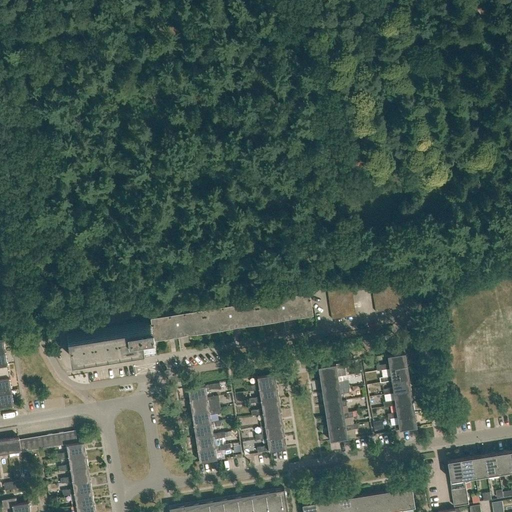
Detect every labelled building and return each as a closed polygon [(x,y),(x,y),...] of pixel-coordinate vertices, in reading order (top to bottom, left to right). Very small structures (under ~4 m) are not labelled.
[(309,288),(255,296),(259,318),(312,310),(312,309),(309,289),(309,288)] [(255,296),(202,305),(206,327),(259,318),(255,296)] [(150,313),(151,322),(154,338),(166,336),(165,333),(206,327),(202,305),(150,313)] [(154,340),(154,338),(151,322),(127,325),(67,335),(70,356),(143,344),(142,342),(154,340)] [(0,374),(1,378),(9,377),(5,350),(0,351),(0,374)] [(389,367),(407,365),(405,352),(388,355),(387,355),(388,362),(384,363),(376,365),(377,369),(385,368),(389,367)] [(338,376),(336,368),(347,367),(346,362),(336,363),(318,366),(320,378),(338,376)] [(391,380),(409,377),(407,365),(389,367),(390,374),(386,375),(379,376),(380,381),(391,380)] [(248,390),(259,388),(276,386),(274,373),(257,376),(258,383),(254,384),(247,385),(248,390)] [(0,391),(11,390),(9,377),(1,378),(0,374),(0,391)] [(340,388),(339,387),(338,381),(343,380),(350,379),(349,374),(338,376),(320,378),(322,391),(340,388)] [(393,392),(411,389),(409,377),(391,380),(392,386),(383,388),(384,393),(393,392)] [(207,397),(207,396),(206,389),(210,388),(210,389),(217,388),(216,382),(205,384),(188,387),(190,399),(207,397)] [(261,400),(278,398),(276,386),(259,388),(260,395),(256,396),(249,397),(250,403),(261,401),(261,400)] [(324,403),(341,400),(340,393),(349,391),(348,386),(339,387),(340,388),(322,391),(324,403)] [(395,404),(413,401),(411,389),(393,392),(394,399),(385,400),(386,406),(395,404)] [(11,390),(0,391),(0,405),(13,403),(11,390)] [(209,409),(208,402),(212,401),(219,400),(218,394),(207,396),(207,397),(190,399),(191,412),(209,409)] [(263,413),(280,410),(278,398),(261,400),(261,401),(262,407),(258,408),(251,409),(252,415),(263,413)] [(326,415),(343,412),(342,405),(346,404),(346,399),(341,400),(324,403),(326,415)] [(397,416),(415,413),(413,401),(395,404),(396,411),(388,412),(388,418),(397,416)] [(211,421),(210,414),(214,413),(221,412),(220,407),(209,409),(191,412),(193,424),(211,421)] [(260,425),(265,425),(282,422),(280,410),(263,413),(264,420),(260,420),(260,425)] [(328,427),(345,424),(344,417),(354,416),(353,411),(343,412),(326,415),(328,427)] [(397,416),(398,423),(394,423),(395,429),(396,429),(399,428),(399,429),(417,426),(417,425),(415,413),(397,416)] [(213,433),(211,426),(223,424),(222,419),(211,421),(193,424),(195,436),(213,433)] [(267,437),(284,434),(282,422),(265,425),(266,432),(262,432),(262,433),(255,434),(256,439),(267,437)] [(345,424),(328,427),(330,440),(347,437),(346,429),(357,428),(357,423),(345,424)] [(197,448),(215,445),(214,438),(218,437),(225,436),(224,431),(213,433),(195,436),(197,448)] [(267,437),(268,444),(264,445),(257,446),(258,451),(265,450),(268,449),(268,450),(286,447),(286,446),(284,434),(267,437)] [(20,449),(19,438),(18,436),(5,438),(7,451),(20,449)] [(64,457),(68,456),(86,453),(84,441),(77,442),(71,443),(66,444),(67,451),(63,452),(58,453),(59,458),(64,457)] [(226,443),(215,445),(197,448),(199,461),(216,458),(217,458),(216,451),(220,450),(227,449),(226,443)] [(510,472),(511,472),(507,448),(506,448),(507,450),(502,450),(503,453),(497,454),(496,450),(495,450),(499,473),(500,473),(499,471),(510,469),(510,472)] [(498,474),(499,473),(495,450),(495,452),(491,452),(491,455),(485,455),(484,452),(483,452),(487,475),(488,475),(488,473),(498,471),(498,474)] [(486,475),(487,475),(483,452),(483,454),(479,454),(479,456),(473,457),(472,454),(475,477),(476,477),(476,475),(486,473),(486,475)] [(70,468),(88,466),(86,453),(68,456),(69,463),(65,464),(59,465),(59,470),(70,468)] [(475,477),(472,454),(471,454),(471,455),(467,456),(467,458),(461,459),(461,456),(460,456),(463,477),(464,477),(474,475),(475,477)] [(464,478),(464,477),(463,477),(460,456),(459,456),(459,457),(455,458),(455,460),(448,461),(449,469),(448,469),(449,480),(464,478)] [(72,481),(90,478),(88,466),(70,468),(71,475),(61,477),(61,482),(68,481),(72,481)] [(63,495),(74,493),(92,490),(90,478),(72,481),(73,487),(62,489),(63,495)] [(450,486),(465,484),(464,478),(449,480),(450,486)] [(12,481),(13,488),(22,486),(21,479),(12,481)] [(5,489),(13,488),(12,481),(4,482),(5,489)] [(451,492),(466,490),(465,484),(450,486),(451,492)] [(389,510),(401,508),(398,487),(397,487),(398,490),(392,491),(392,490),(387,490),(387,489),(386,489),(389,510)] [(398,487),(401,508),(414,506),(414,505),(411,488),(409,488),(409,489),(404,489),(404,488),(399,488),(398,487)] [(287,511),(284,488),(197,501),(198,504),(185,508),(185,506),(172,510),(172,511),(287,511)] [(377,511),(389,510),(386,489),(385,489),(386,492),(380,493),(380,491),(375,492),(375,491),(374,491),(377,511)] [(76,505),(93,502),(92,490),(74,493),(75,500),(71,500),(71,506),(76,505)] [(466,490),(451,492),(452,499),(467,496),(466,490)] [(365,511),(376,511),(377,511),(374,491),(373,491),(374,494),(369,495),(368,493),(363,494),(363,493),(362,493),(365,511)] [(353,511),(365,511),(362,493),(361,493),(362,496),(357,497),(356,495),(351,496),(351,495),(350,495),(353,511)] [(340,511),(353,511),(350,495),(350,498),(345,499),(345,497),(339,498),(339,496),(339,497),(340,511)] [(453,505),(468,503),(467,496),(452,499),(453,504),(453,505)] [(12,511),(30,511),(29,501),(17,503),(16,497),(1,499),(3,508),(12,507),(12,511)] [(328,511),(340,511),(339,497),(338,497),(338,500),(333,501),(333,499),(328,500),(327,498),(328,511)] [(316,511),(328,511),(327,498),(326,499),(326,502),(321,503),(321,501),(316,502),(316,500),(315,500),(316,511)] [(316,511),(315,500),(314,500),(315,504),(309,504),(309,503),(304,503),(302,504),(303,511),(316,511)] [(95,511),(93,502),(76,505),(77,511),(76,511),(95,511)]
